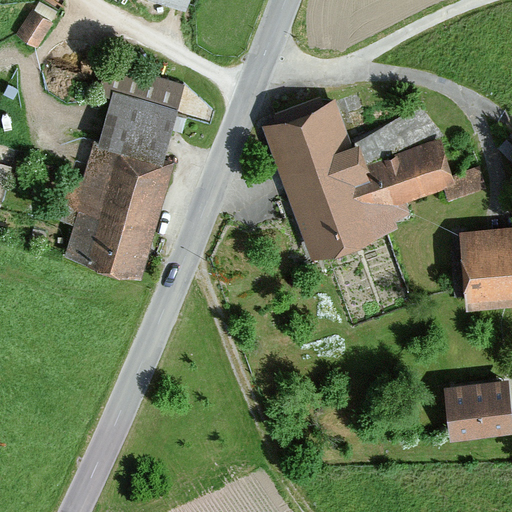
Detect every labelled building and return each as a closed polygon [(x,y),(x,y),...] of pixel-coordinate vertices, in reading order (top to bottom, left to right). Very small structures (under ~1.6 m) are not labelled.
[(194,0),(156,0),(190,13),(194,0)] [(38,55),(56,27),(33,13),(14,42),(38,55)] [(167,153),(190,63),(116,45),(101,88),(112,93),(87,175),(71,171),(64,201),(83,207),(92,253),(149,271),(184,159),(167,153)] [(409,225),(401,201),(466,179),(450,132),(370,160),(345,87),(266,114),(316,257),(409,225)] [(511,229),(465,233),(470,304),(511,301),(511,229)] [(451,433),(511,425),(511,369),(444,377),(451,433)]
